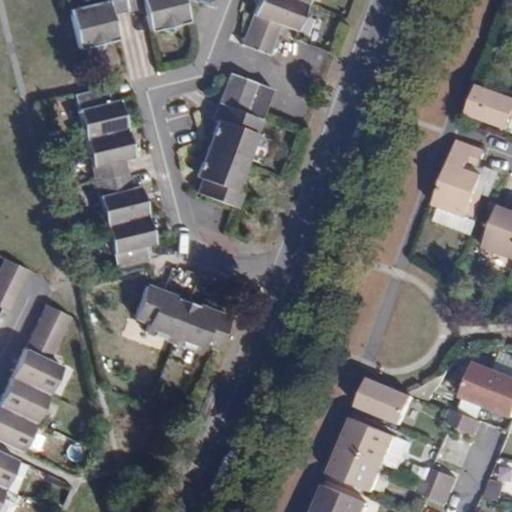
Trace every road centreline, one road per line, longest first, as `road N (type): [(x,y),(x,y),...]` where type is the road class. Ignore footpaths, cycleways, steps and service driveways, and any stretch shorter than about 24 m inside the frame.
road 1 (residential): [(280,292),(184,240),(151,111),(164,84),(200,73),(231,0)]
road 2 (residential): [(387,0),(280,292)]
road 3 (residential): [(280,292),(192,511)]
